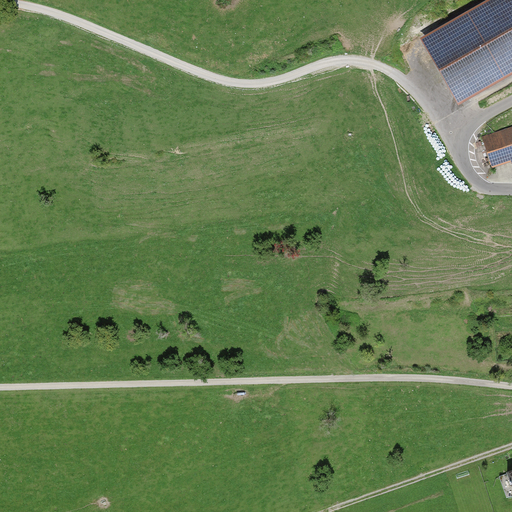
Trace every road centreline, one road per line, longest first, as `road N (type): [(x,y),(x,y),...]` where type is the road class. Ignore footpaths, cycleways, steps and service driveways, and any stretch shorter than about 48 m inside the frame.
road 1 (track): [(4,0),(77,19),(235,83),(264,84),(330,63),(380,66),(464,149)]
road 2 (track): [(0,391),(388,380),(511,386)]
road 3 (track): [(511,446),(330,511)]
road 4 (unclassified): [(511,104),(477,123),(464,149),(474,177),(511,191)]
